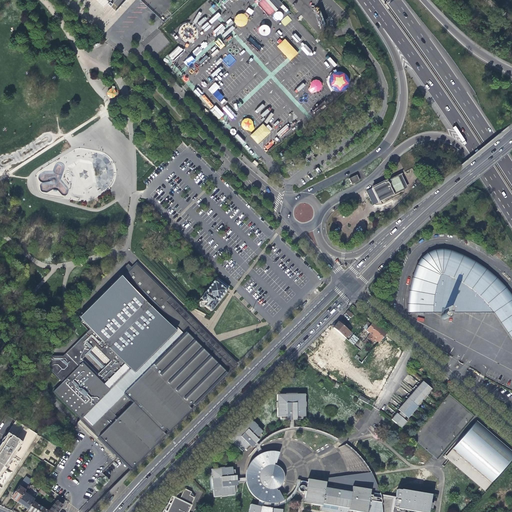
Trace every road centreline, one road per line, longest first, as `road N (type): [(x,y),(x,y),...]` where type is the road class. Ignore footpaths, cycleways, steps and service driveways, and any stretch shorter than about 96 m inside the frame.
road 1 (residential): [(343,281),(113,511)]
road 2 (residential): [(134,511),(352,290)]
road 3 (unclassified): [(286,209),(113,29)]
road 4 (motorway): [(511,174),(392,0)]
road 5 (motorway): [(373,5),(492,177)]
road 6 (motorway): [(373,5),(402,92),(382,147)]
road 7 (secondary): [(413,344),(511,428)]
road 8 (motorway): [(391,156),(418,137),(444,137),(492,177)]
